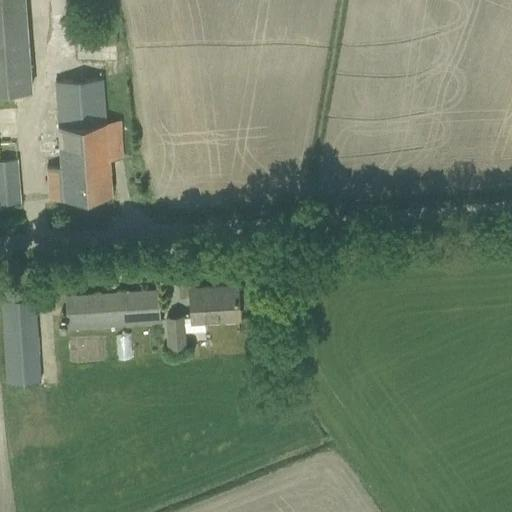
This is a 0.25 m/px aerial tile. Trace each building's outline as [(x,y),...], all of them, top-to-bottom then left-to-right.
[(0,0),(0,91),(31,89),(24,0),(0,0)] [(46,168),(47,178),(49,198),(111,194),(108,158),(122,157),(121,137),(120,121),(105,122),(102,77),(53,81),(60,168),(46,168)] [(0,160),(0,201),(19,201),(16,159),(0,160)] [(189,287),(191,307),(192,320),(237,317),(235,284),(189,287)] [(64,295),(66,315),(67,328),(159,321),(157,289),(64,295)] [(1,300),(6,381),(40,379),(34,297),(1,300)] [(185,344),(183,316),(165,317),(166,345),(185,344)]
